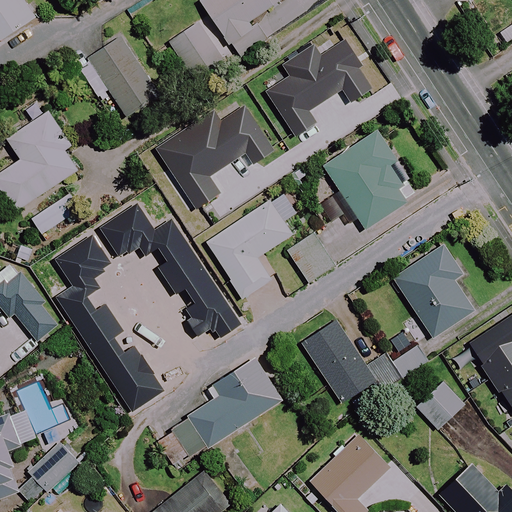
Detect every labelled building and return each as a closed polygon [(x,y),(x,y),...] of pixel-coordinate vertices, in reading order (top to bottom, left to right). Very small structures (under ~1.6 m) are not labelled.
[(0,0),(0,41),(31,20),(17,0),(0,0)] [(283,0),(204,0),(202,2),(238,55),(266,36),(254,20),(283,0)] [(510,18),(499,0),(483,0),(499,25),(510,18)] [(220,59),(201,25),(171,42),(190,76),(220,59)] [(358,50),(342,25),(309,47),(325,72),(358,50)] [(160,96),(122,40),(90,61),(128,118),(160,96)] [(232,116),(245,135),(234,142),(253,171),(264,163),(266,166),(335,121),(316,91),(294,105),(280,85),(232,116)] [(71,147),(49,113),(8,139),(21,161),(0,174),(0,187),(15,212),(79,171),(66,150),(71,147)] [(339,191),(319,204),(332,225),(347,216),(352,225),(358,221),(365,231),(421,196),(380,132),(324,168),(339,191)] [(258,188),(246,170),(216,190),(228,208),(258,188)] [(88,217),(73,192),(27,221),(43,246),(88,217)] [(293,235),(272,201),(207,242),(243,299),(272,280),(258,257),(293,235)] [(337,265),(317,234),(289,252),(309,283),(337,265)] [(466,275),(445,244),(394,279),(434,338),(476,310),(457,281),(466,275)] [(172,285),(141,264),(118,299),(132,308),(121,325),(144,340),(147,336),(173,353),(192,323),(161,303),(172,285)] [(213,285),(187,268),(177,284),(202,301),(213,285)] [(236,321),(224,301),(211,309),(223,329),(236,321)] [(428,337),(414,317),(403,324),(417,345),(428,337)] [(0,368),(34,338),(15,318),(0,331),(0,368)] [(392,362),(386,353),(367,365),(339,322),(304,344),(342,403),(372,384),(379,395),(403,379),(392,362)] [(508,369),(487,346),(461,369),(482,392),(508,369)] [(283,400),(256,358),(211,387),(218,399),(172,429),(192,459),(283,400)] [(178,388),(161,364),(139,379),(134,372),(117,385),(138,415),(178,388)] [(511,373),(490,395),(503,409),(493,419),(511,438),(511,373)] [(464,405),(443,382),(417,406),(438,429),(464,405)] [(21,447),(11,416),(0,419),(0,499),(19,494),(6,451),(21,447)] [(389,468),(359,436),(310,480),(339,511),(338,511),(369,511),(356,497),(389,468)] [(77,462),(61,445),(31,474),(34,477),(19,491),(32,505),(77,462)] [(511,511),(511,508),(471,466),(441,495),(456,511),(511,511)] [(226,511),(235,506),(209,470),(152,511),(226,511)]
